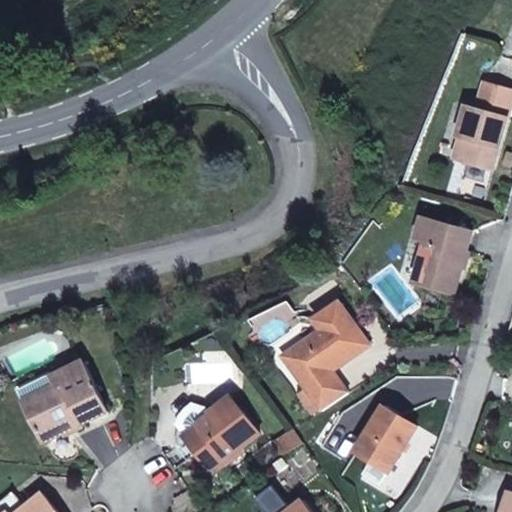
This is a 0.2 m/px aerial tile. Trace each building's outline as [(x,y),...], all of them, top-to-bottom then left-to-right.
[(495,169),(509,118),(511,109),(511,89),(487,82),(479,109),(472,107),(457,158),(495,169)] [(467,266),(470,255),(468,252),(474,231),(425,217),(418,239),(428,242),(416,282),(456,294),(464,268),(467,266)] [(334,371),(371,345),(342,302),(316,320),(323,330),(286,356),(308,388),(322,408),(324,411),(349,394),(334,371)] [(110,411),(86,362),(55,376),(52,371),(19,387),(25,399),(27,401),(26,402),(45,442),(110,411)] [(322,408),(308,388),(300,393),(315,414),(322,408)] [(212,471),(261,434),(234,397),(213,413),(215,415),(187,435),(186,436),(212,471)] [(187,435),(215,415),(213,413),(208,407),(194,403),(188,410),(182,416),(179,424),(187,435)] [(391,472),(419,426),(386,406),(357,452),(391,472)] [(285,456),(305,443),(296,431),(295,430),(273,445),(285,456)] [(21,511),(27,507),(15,492),(0,503),(0,511),(21,511)] [(59,511),(45,493),(27,507),(21,511),(59,511)] [(314,511),(306,500),(289,511),(314,511)]
